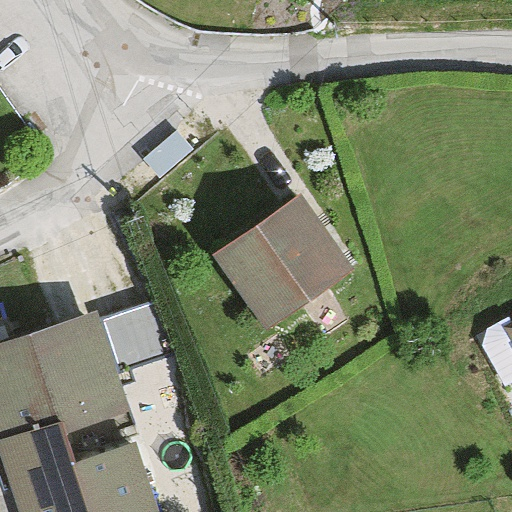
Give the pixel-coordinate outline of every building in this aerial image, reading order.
[(150,166),(138,174),(145,188),(158,180),(150,166)] [(299,193),(223,245),(267,310),(342,259),(299,193)] [(144,302),(101,313),(112,363),(156,352),(144,302)] [(14,345),(0,349),(0,426),(2,432),(27,511),(150,511),(127,440),(70,457),(57,415),(118,395),(89,310),(11,334),(14,345)] [(511,313),(510,310),(493,320),(488,340),(511,380),(511,379),(511,313)]
